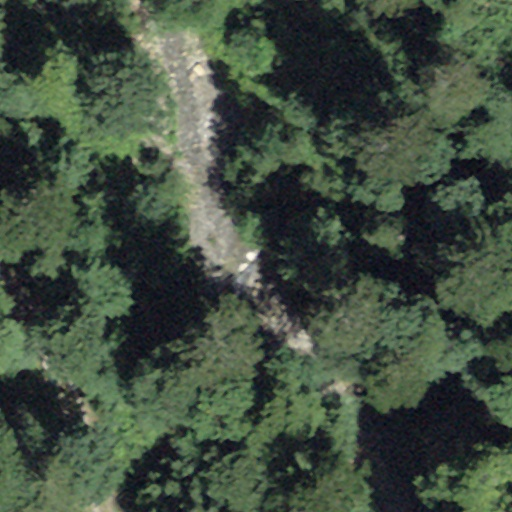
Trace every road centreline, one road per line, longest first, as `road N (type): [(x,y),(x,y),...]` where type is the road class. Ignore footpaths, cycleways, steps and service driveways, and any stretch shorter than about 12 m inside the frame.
road 1 (track): [(95,485),(119,410),(123,361),(106,192),(144,102)]
road 2 (track): [(101,511),(33,309),(0,277)]
